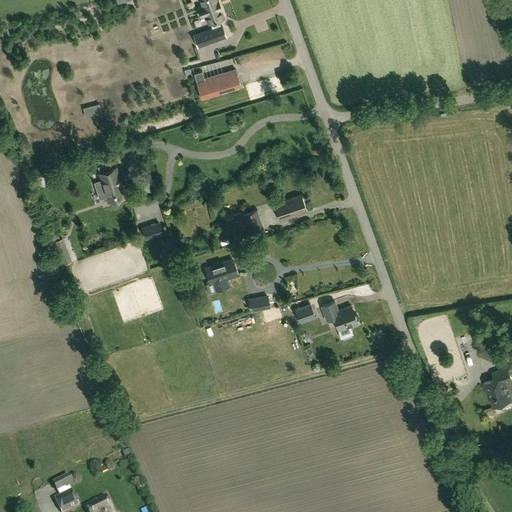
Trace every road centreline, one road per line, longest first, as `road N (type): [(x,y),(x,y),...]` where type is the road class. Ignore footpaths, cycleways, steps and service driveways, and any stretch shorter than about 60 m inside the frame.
road 1 (track): [(410,349),(135,419),(74,289)]
road 2 (unclassified): [(488,511),(434,414),(326,119)]
road 3 (unclassified): [(326,119),(511,93)]
road 4 (unclassified): [(326,119),(284,0)]
